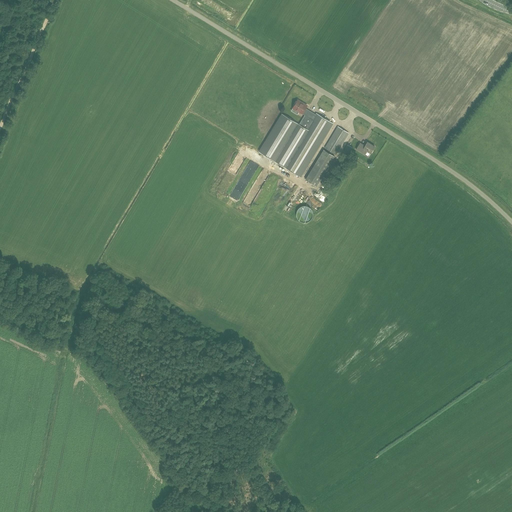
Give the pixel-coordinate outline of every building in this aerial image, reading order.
[(304,115),(312,119),(315,114),(306,108),(306,107),(303,105),(304,103),(298,100),(293,108),(299,112),(304,115)] [(316,113),(315,114),(312,119),(304,133),(284,166),(301,176),(333,123),(316,113)] [(312,119),(304,115),(299,124),(282,114),(259,151),(284,166),(304,133),(312,119)] [(335,154),(349,133),(338,126),(325,147),(335,154)] [(371,153),(375,146),(367,142),(365,145),(360,143),(356,149),(365,154),(367,151),(371,153)] [(316,186),(334,156),(324,149),(305,179),(316,186)] [(235,161),(231,169),(238,172),(241,164),(235,161)] [(262,213),(273,187),(268,185),(264,194),(261,193),(261,195),(260,194),(254,209),(262,213)] [(315,216),(315,215),(315,213),(314,212),(313,210),(312,209),(311,208),(309,207),(308,207),(306,207),(304,207),(303,207),(302,208),(300,209),(299,211),(299,212),(298,213),(298,215),(298,217),(299,218),(300,220),(301,221),(302,222),(303,223),(305,223),(307,223),(308,223),(310,222),(311,222),(313,220),(314,219),(314,218),(315,216)]
